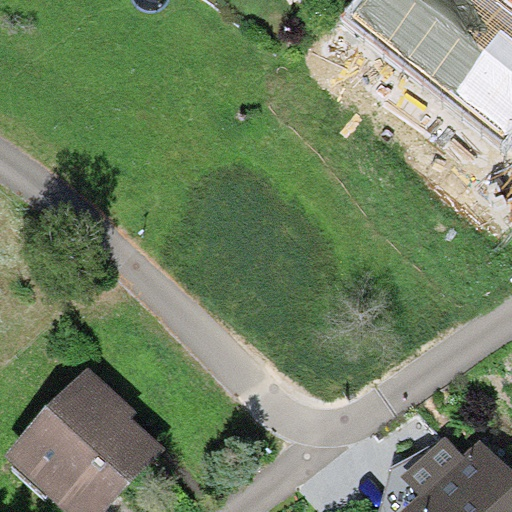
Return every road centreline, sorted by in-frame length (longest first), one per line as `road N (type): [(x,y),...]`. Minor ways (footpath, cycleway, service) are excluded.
road 1 (residential): [(313,448),(56,197),(0,162)]
road 2 (residential): [(511,317),(313,448)]
